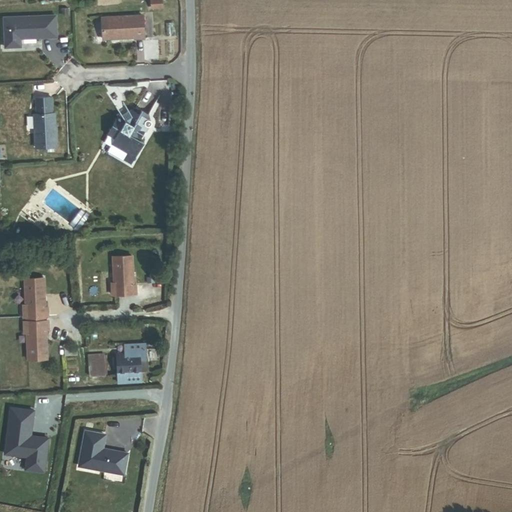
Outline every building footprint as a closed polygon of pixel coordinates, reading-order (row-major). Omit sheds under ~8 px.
[(56,37),(55,15),(3,17),(5,47),(21,47),(20,39),(56,37)] [(144,38),(143,15),(101,17),(103,39),(134,38),(134,39),(144,38)] [(56,146),(54,113),(52,114),(51,97),(36,98),(36,114),(34,114),(35,147),(56,146)] [(146,131),(147,128),(145,127),(146,125),(147,126),(148,126),(149,126),(150,125),(151,124),(151,123),(151,122),(151,121),(150,120),(149,119),(148,119),(147,119),(149,116),(142,110),(139,114),(130,109),(121,115),(121,114),(117,113),(115,118),(113,120),(113,121),(111,126),(108,127),(109,130),(107,133),(116,137),(113,143),(127,151),(133,155),(136,155),(144,141),(140,140),(142,137),(146,131)] [(130,165),(135,156),(133,155),(127,151),(126,163),(130,165)] [(133,285),(132,256),(113,257),(114,283),(112,283),(112,294),(136,293),(136,285),(133,285)] [(45,308),(43,279),(24,280),(25,306),(23,306),(23,318),(46,317),(48,317),(47,308),(45,308)] [(48,329),(48,320),(46,320),(23,321),(24,333),(26,333),(28,359),(46,358),(45,329),(48,329)] [(147,353),(146,344),(127,345),(127,354),(147,353)] [(147,358),(147,353),(127,354),(118,355),(119,375),(143,374),(142,371),(150,371),(149,358),(147,358)] [(90,377),(107,376),(106,355),(89,357),(90,377)] [(143,381),(143,374),(119,375),(120,383),(143,381)] [(34,411),(11,408),(4,454),(26,457),(25,469),(43,472),(48,439),(30,436),(34,411)] [(124,474),(127,453),(103,448),(106,435),(85,431),(78,466),(124,474)]
